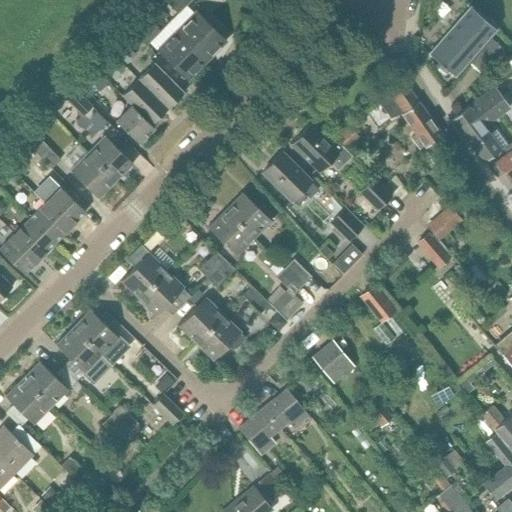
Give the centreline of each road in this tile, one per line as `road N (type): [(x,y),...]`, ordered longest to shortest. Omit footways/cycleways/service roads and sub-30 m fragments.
road 1 (residential): [(427,198),(220,407),(77,269)]
road 2 (residential): [(77,269),(341,0)]
road 3 (tertiary): [(511,219),(379,26)]
